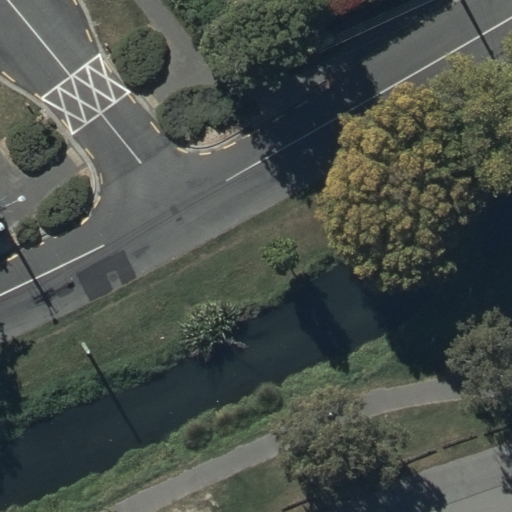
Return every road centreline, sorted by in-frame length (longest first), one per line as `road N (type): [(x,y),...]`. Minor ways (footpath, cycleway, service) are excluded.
road 1 (residential): [(511,17),(176,208)]
road 2 (residential): [(176,208),(9,0)]
road 3 (residential): [(176,208),(0,295)]
